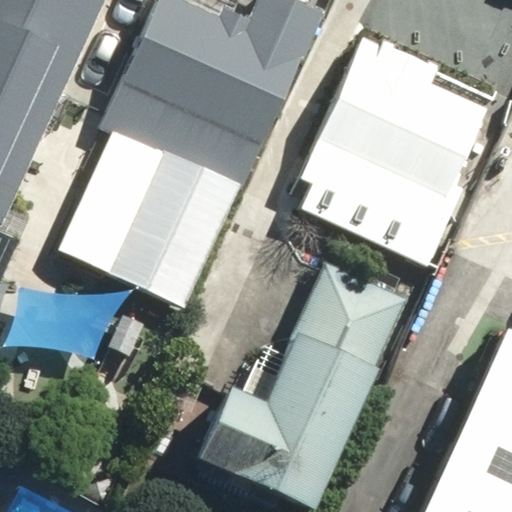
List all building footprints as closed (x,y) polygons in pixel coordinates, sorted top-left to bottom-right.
[(0,0),(0,168),(20,125),(27,128),(87,0),(0,0)] [(164,0),(146,0),(86,132),(146,159),(94,273),(172,308),(306,13),(278,0),(242,0),(233,20),(211,10),(207,19),(164,0)] [(431,73),(347,38),(301,148),(329,159),(303,222),(415,269),(451,184),(444,181),(474,108),(425,88),(431,73)] [(259,403),(220,386),(188,457),(307,511),(372,370),(364,367),(395,299),(312,262),(263,370),(272,374),(259,403)] [(511,511),(511,336),(493,328),(413,511),(511,511)]
